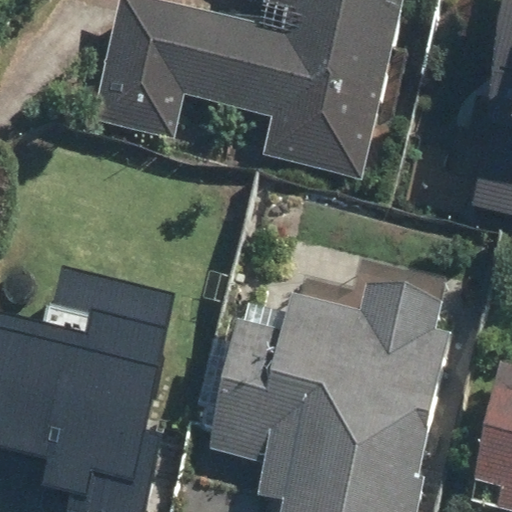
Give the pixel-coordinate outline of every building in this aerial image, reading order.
[(283,0),(274,38),(129,0),(98,120),(178,141),(188,102),(277,125),(268,159),(366,184),(413,0),(283,0)] [(511,47),(477,40),(443,177),(511,194),(511,47)] [(0,326),(0,459),(58,473),(50,503),(79,510),(78,511),(156,511),(171,451),(156,447),(188,309),(67,279),(53,340),(0,326)] [(301,322),(250,312),(219,463),(265,473),(260,499),(291,505),(289,511),(428,511),(463,344),(443,340),(450,310),(372,294),(366,324),(303,311),(301,322)] [(511,511),(511,353),(472,511),(511,511)]
